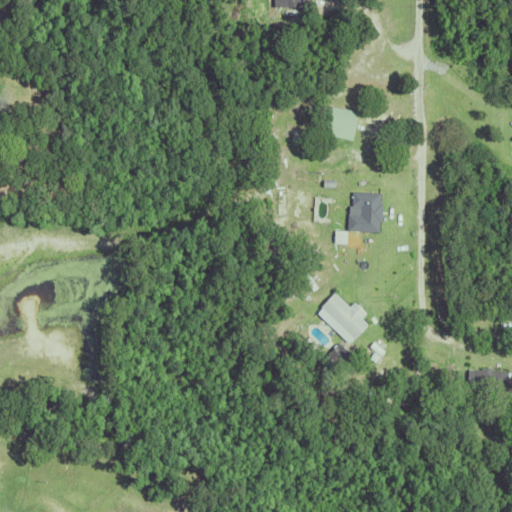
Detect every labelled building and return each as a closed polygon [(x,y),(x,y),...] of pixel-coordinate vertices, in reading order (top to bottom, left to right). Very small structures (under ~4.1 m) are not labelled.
[(271,0),(306,0),(307,7),(272,8),(271,0)] [(323,135),(328,107),(355,112),(350,140),(323,135)] [(274,216),(274,189),(308,189),(308,216),(274,216)] [(341,239),(342,220),(336,220),(338,191),(365,193),(363,240),(341,239)] [(346,306),(330,292),(311,312),(346,345),(365,325),(358,318),(362,314),(350,302),(346,306)] [(317,357),(335,338),(353,355),(335,374),(317,357)] [(474,391),(463,390),(464,366),(477,366),(477,364),(489,364),(489,367),(504,367),(503,384),(474,383),(474,391)]
